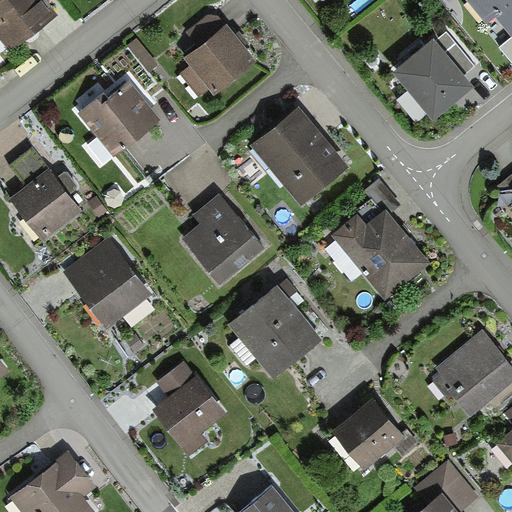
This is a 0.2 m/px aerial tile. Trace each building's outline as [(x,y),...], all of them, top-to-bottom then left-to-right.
[(0,0),(0,33),(9,45),(58,6),(53,0),(0,0)] [(511,0),(470,0),(487,20),(498,12),(511,29),(511,0)] [(215,89),(255,57),(240,39),(218,11),(193,31),(200,39),(185,52),(192,60),(180,70),(200,95),(212,85),(215,89)] [(439,35),(435,30),(393,64),(434,115),(458,96),(470,87),(467,84),(474,79),(466,69),(474,63),(446,29),(439,35)] [(149,70),(158,62),(137,36),(128,43),(149,70)] [(80,109),(115,153),(161,115),(142,92),(128,75),(107,92),(105,88),(80,109)] [(300,102),(252,140),(300,199),(347,161),(338,150),(300,102)] [(12,193),(43,235),(80,208),(63,186),(34,146),(11,162),(26,182),(12,193)] [(250,226),(220,189),(193,210),(200,219),(183,232),(221,278),(264,243),(250,226)] [(357,213),(333,232),(383,294),(429,257),(407,230),(387,205),(365,222),(357,213)] [(110,237),(64,271),(89,304),(106,327),(152,292),(110,237)] [(307,314),(278,279),(228,319),(274,374),(323,334),(307,314)] [(511,360),(501,347),(484,326),(437,365),(442,371),(434,377),(449,395),(453,392),(470,412),(511,377),(511,360)] [(0,374),(11,367),(0,351),(0,374)] [(202,428),(227,409),(197,370),(194,372),(184,358),(157,378),(168,392),(152,404),(190,453),(209,438),(202,428)] [(372,394),(332,426),(365,466),(404,433),(395,421),(372,394)] [(511,421),(511,426),(496,440),(511,458),(511,403),(503,411),(511,421)] [(43,469),(11,494),(24,511),(86,511),(94,506),(82,491),(94,482),(69,449),(43,469)] [(464,511),(461,507),(477,494),(448,458),(414,485),(426,499),(409,511),(464,511)] [(299,511),(273,480),(234,511),(299,511)]
